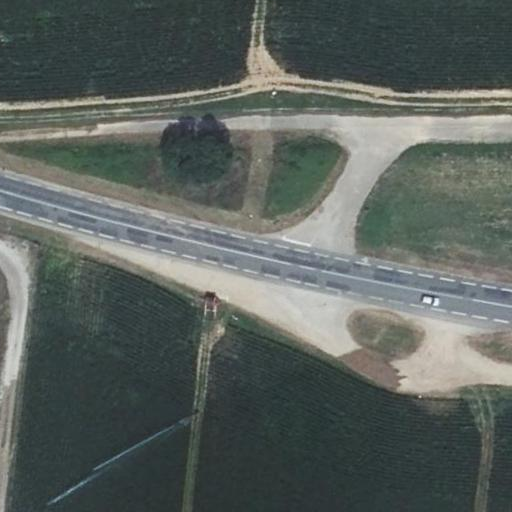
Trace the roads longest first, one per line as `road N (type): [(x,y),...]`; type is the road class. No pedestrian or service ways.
road 1 (secondary): [(0,192),(306,269),(511,306)]
road 2 (track): [(511,381),(391,368),(324,341),(295,306),(306,269)]
